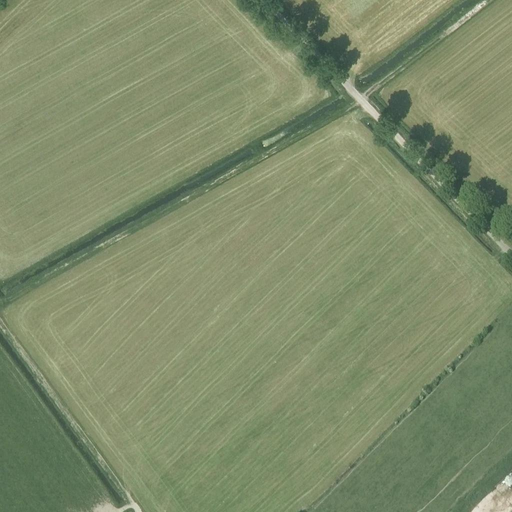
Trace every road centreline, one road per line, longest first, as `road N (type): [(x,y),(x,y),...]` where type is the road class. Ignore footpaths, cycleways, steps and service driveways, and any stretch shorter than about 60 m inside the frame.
road 1 (track): [(0,306),(359,99)]
road 2 (track): [(138,511),(0,319)]
road 3 (unclassified): [(511,255),(359,99)]
road 4 (track): [(359,99),(487,0)]
road 5 (track): [(359,99),(266,0)]
